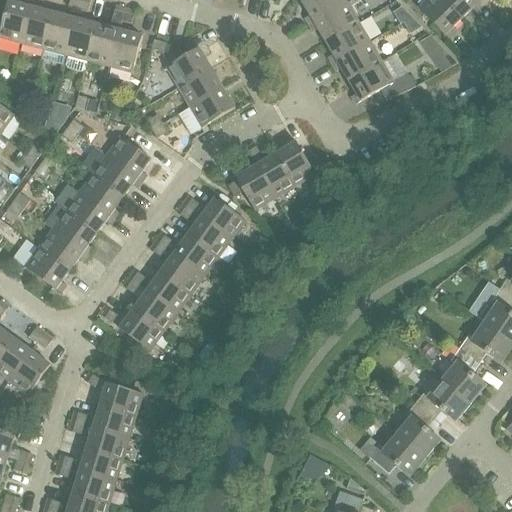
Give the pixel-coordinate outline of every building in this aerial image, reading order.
[(70,0),(68,8),(78,10),(80,0),(70,0)] [(87,0),(80,0),(78,10),(87,13),(91,1),(87,0)] [(309,26),(347,3),(344,0),(305,0),(302,2),(310,16),(305,19),(309,26)] [(462,20),(442,0),(426,0),(418,9),(449,41),(455,34),(451,30),(462,20)] [(474,0),(442,0),(462,20),(473,9),(477,13),(482,8),(474,0)] [(0,31),(0,38),(21,44),(31,7),(8,1),(0,31)] [(358,23),(347,3),(309,26),(313,33),(318,30),(326,43),(358,23)] [(53,13),(31,7),(21,44),(43,50),(53,13)] [(97,25),(87,62),(109,68),(119,31),(120,31),(122,22),(125,10),(115,7),(110,28),(97,25)] [(403,23),(412,18),(401,7),(392,13),(400,25),(403,23)] [(125,10),(122,22),(131,25),(134,12),(125,10)] [(43,50),(45,51),(42,61),(62,67),(65,56),(75,19),(53,13),(43,50)] [(403,23),(410,35),(421,28),(412,18),(403,23)] [(75,19),(65,56),(69,57),(67,66),(69,70),(81,73),(85,71),(87,62),(97,25),(75,19)] [(328,58),(332,65),(370,43),(358,23),(326,43),(333,55),(328,58)] [(119,31),(109,68),(132,74),(142,37),(120,31),(119,31)] [(166,44),(154,40),(151,50),(163,53),(166,44)] [(341,69),(349,82),(381,62),(370,43),(332,65),(336,72),(341,69)] [(166,68),(178,89),(211,69),(199,49),(166,68)] [(410,73),(393,83),(381,62),(349,82),(356,95),(351,98),(356,105),(382,90),(389,102),(419,88),(410,73)] [(223,89),(211,69),(178,89),(190,109),(223,89)] [(235,110),(223,89),(190,109),(202,129),(235,110)] [(0,135),(14,116),(0,106),(0,135)] [(147,123),(152,131),(163,125),(158,116),(147,123)] [(49,117),(45,129),(55,136),(64,123),(49,117)] [(73,121),(68,129),(78,136),(84,128),(73,121)] [(168,133),(163,125),(152,131),(157,140),(168,133)] [(78,136),(68,129),(62,137),(72,144),(78,136)] [(107,157),(142,183),(147,177),(142,173),(152,160),(121,138),(107,157)] [(296,143),(275,155),(295,188),(315,176),(314,173),(322,168),(315,157),(307,162),(296,143)] [(254,145),(246,149),(252,160),(261,155),(254,145)] [(31,146),(26,154),(36,162),(42,154),(31,146)] [(36,162),(26,154),(20,162),(30,170),(36,162)] [(275,155),(255,167),(275,200),(295,188),(275,155)] [(107,157),(93,176),(124,198),(133,186),(138,190),(142,183),(107,157)] [(41,166),(51,173),(57,165),(47,158),(41,166)] [(45,181),(51,173),(41,166),(35,174),(45,181)] [(275,200),(255,167),(235,179),(237,181),(229,186),(235,198),(244,193),(255,212),(275,200)] [(80,194),(116,220),(120,214),(115,210),(124,198),(93,176),(80,194)] [(5,183),(0,189),(0,192),(9,199),(15,191),(5,183)] [(9,199),(0,192),(0,204),(3,207),(9,199)] [(80,194),(66,212),(97,235),(106,223),(111,226),(116,220),(80,194)] [(20,195),(14,203),(24,210),(30,202),(20,195)] [(189,198),(183,206),(193,213),(199,205),(189,198)] [(202,218),(232,240),(245,222),(215,200),(202,218)] [(24,210),(14,203),(8,211),(18,218),(24,210)] [(187,221),(193,213),(183,206),(177,214),(187,221)] [(97,235),(66,212),(53,231),(89,257),(93,251),(88,247),(97,235)] [(188,236),(219,259),(232,240),(202,218),(188,236)] [(53,231),(40,248),(71,270),(79,260),(84,263),(89,257),(53,231)] [(162,235),(156,243),(166,250),(172,242),(162,235)] [(174,255),(205,278),(219,259),(188,236),(174,255)] [(160,258),(166,250),(156,243),(150,251),(160,258)] [(62,283),(71,270),(40,248),(25,269),(43,281),(62,294),(67,287),(62,283)] [(161,274),(192,296),(205,278),(174,255),(161,274)] [(129,280),(139,288),(145,279),(135,272),(129,280)] [(178,315),(192,296),(161,274),(147,292),(178,315)] [(511,280),(509,278),(501,290),(511,297),(511,280)] [(139,288),(129,280),(124,287),(134,294),(139,288)] [(511,297),(501,290),(491,304),(496,307),(485,324),(511,342),(511,297)] [(178,315),(147,292),(133,311),(164,334),(178,315)] [(9,308),(1,302),(0,303),(0,317),(2,319),(9,308)] [(118,316),(108,309),(102,317),(112,324),(118,316)] [(164,334),(133,311),(120,330),(151,352),(164,334)] [(503,364),(511,350),(511,342),(485,324),(474,340),(469,337),(460,350),(482,364),(488,354),(503,364)] [(0,356),(13,338),(0,328),(0,356)] [(38,345),(45,334),(37,329),(30,339),(38,345)] [(45,334),(38,345),(46,351),(53,340),(45,334)] [(32,352),(13,338),(0,356),(0,376),(10,383),(32,352)] [(474,376),(482,364),(460,350),(452,363),(456,366),(443,381),(472,405),(487,387),(474,376)] [(32,352),(10,383),(28,397),(51,366),(32,352)] [(91,374),(85,382),(95,389),(101,381),(91,374)] [(457,423),(472,405),(443,381),(431,396),(426,393),(416,405),(435,422),(443,412),(457,423)] [(107,384),(100,406),(137,418),(144,395),(107,384)] [(396,437),(425,462),(441,442),(428,431),(435,422),(416,405),(406,417),(410,421),(396,437)] [(130,440),(137,418),(100,406),(93,429),(130,440)] [(76,413),(73,422),(85,426),(88,417),(76,413)] [(85,426),(73,422),(70,432),(82,436),(85,426)] [(93,429),(87,451),(123,462),(130,440),(93,429)] [(0,455),(9,459),(16,436),(0,431),(0,455)] [(411,478),(425,462),(396,437),(384,451),(380,447),(370,460),(389,476),(397,467),(411,478)] [(116,485),(123,462),(87,451),(80,474),(116,485)] [(21,452),(18,462),(30,466),(33,456),(21,452)] [(9,459),(0,455),(0,480),(2,481),(9,459)] [(62,457),(59,466),(72,470),(74,460),(62,457)] [(311,457),(306,468),(316,473),(322,462),(311,457)] [(27,475),(30,466),(18,462),(15,471),(27,475)] [(69,479),(72,470),(59,466),(56,476),(69,479)] [(110,507),(116,485),(80,474),(73,496),(110,507)] [(337,511),(374,511),(352,504),(354,497),(338,491),(332,510),(337,511)] [(7,496),(4,505),(16,509),(19,500),(7,496)] [(108,511),(110,507),(73,496),(67,511),(108,511)] [(45,510),(52,511),(58,511),(61,504),(48,500),(45,510)]
